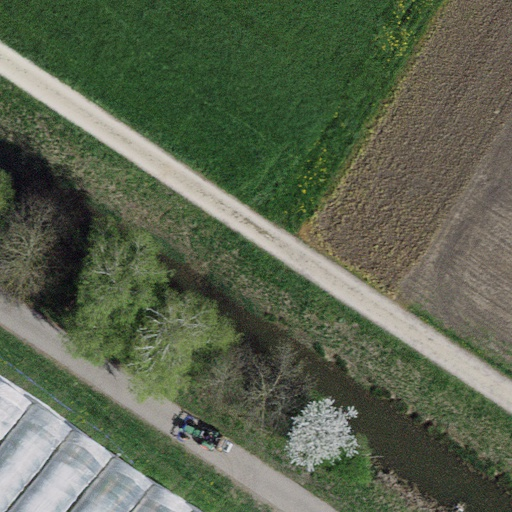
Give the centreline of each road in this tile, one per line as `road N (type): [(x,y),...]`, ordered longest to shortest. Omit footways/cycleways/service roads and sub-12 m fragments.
road 1 (track): [(0,56),(511,398)]
road 2 (track): [(0,303),(312,511)]
